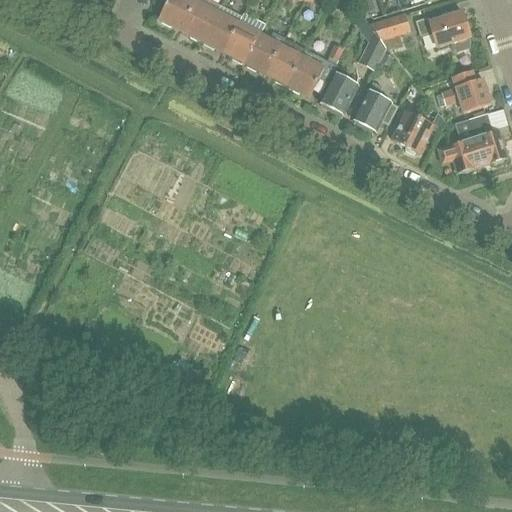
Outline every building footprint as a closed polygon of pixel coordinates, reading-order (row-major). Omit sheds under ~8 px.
[(169,0),(159,21),(181,32),(197,0),(196,3),(189,0),(169,0)] [(197,0),(181,32),(202,43),(220,8),(205,0),(197,0)] [(363,0),(362,1),(366,15),(376,12),(372,0),(363,0)] [(202,43),(223,54),(238,25),(242,19),(220,8),(202,43)] [(436,50),(452,45),(454,50),(457,54),(468,50),(469,45),(468,40),(470,39),(463,15),(430,25),(429,20),(416,24),(420,39),(432,35),(436,50)] [(369,26),(373,32),(382,43),(411,35),(405,16),(369,26)] [(223,54),(245,66),(260,36),(238,25),(223,54)] [(386,51),(382,43),(373,32),(358,65),(375,74),(380,63),(379,63),(384,55),(386,51)] [(245,66),(266,76),(285,41),(273,34),(269,41),(260,36),(245,66)] [(266,76),(288,88),(306,52),(285,41),(266,76)] [(329,59),(338,63),(343,52),(334,48),(329,59)] [(326,85),(332,75),(336,67),(306,52),(288,88),(309,99),(319,81),(326,85)] [(397,61),(384,55),(379,63),(380,63),(393,70),(397,61)] [(348,74),(336,67),(332,75),(335,77),(321,105),(330,110),(331,113),(339,117),(340,115),(343,116),(357,87),(345,81),(348,74)] [(446,94),(441,95),(443,100),(445,108),(459,104),(463,116),(492,107),(491,105),(493,104),(490,95),(488,95),(484,81),(476,84),(473,73),(452,80),(456,90),(446,94)] [(373,84),(353,122),(364,128),(365,131),(372,135),(373,133),(376,134),(380,127),(387,131),(399,108),(391,104),(378,97),(382,89),(373,84)] [(407,150),(406,153),(414,157),(416,155),(420,157),(432,132),(435,127),(432,126),(407,113),(391,142),(407,150)] [(437,115),(432,126),(435,127),(432,132),(437,134),(440,129),(447,126),(437,115)] [(487,116),(469,121),(482,167),(493,164),(496,165),(501,164),(504,161),(507,160),(499,132),(493,134),(487,116)] [(469,121),(454,126),(460,144),(449,147),(457,175),(461,174),(464,175),(469,174),(472,171),(482,167),(469,121)]
